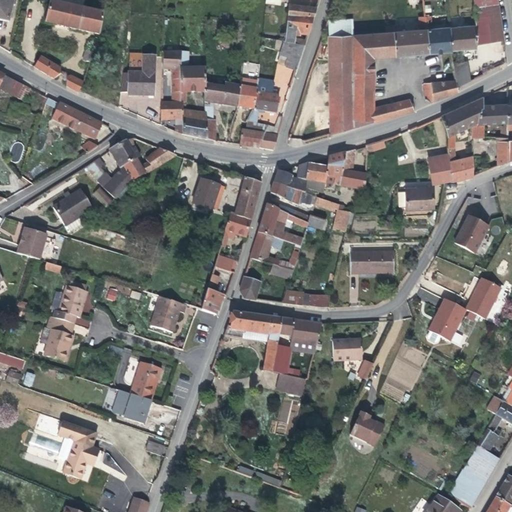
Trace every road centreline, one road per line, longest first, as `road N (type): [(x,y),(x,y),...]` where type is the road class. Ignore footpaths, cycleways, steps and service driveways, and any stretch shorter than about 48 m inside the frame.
road 1 (residential): [(228,302),(312,312),(384,306),(413,279),(482,176),(511,167)]
road 2 (secondary): [(275,159),(414,118),(511,70)]
road 3 (residential): [(153,511),(228,302)]
road 4 (residential): [(275,159),(328,0)]
road 5 (residential): [(0,212),(135,126)]
road 6 (secondary): [(0,59),(135,126)]
road 7 (residential): [(228,302),(275,159)]
road 8 (secondary): [(135,126),(212,153),(275,159)]
